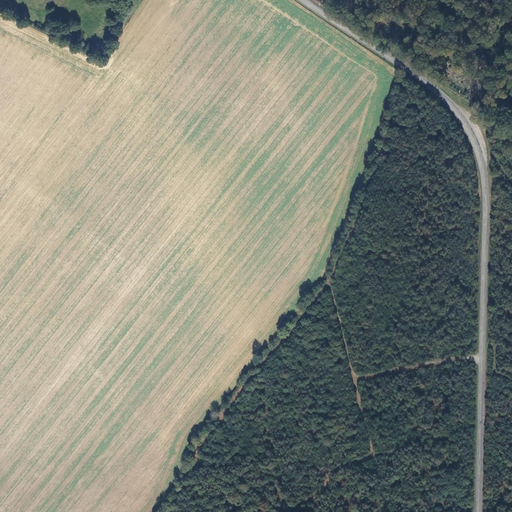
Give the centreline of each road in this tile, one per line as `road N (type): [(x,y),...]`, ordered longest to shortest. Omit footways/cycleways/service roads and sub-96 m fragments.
road 1 (tertiary): [(304,0),(443,96),(477,147),(485,192),(478,511)]
road 2 (track): [(482,358),(353,378)]
